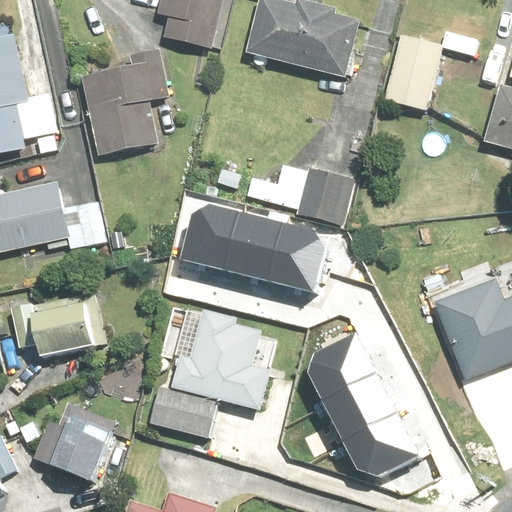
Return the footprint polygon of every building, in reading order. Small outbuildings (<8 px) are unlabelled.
[(173,21),(168,42),(215,54),(229,0),(165,0),(161,18),(173,21)] [(321,0),(265,0),(251,64),(269,68),(270,62),(319,73),(316,87),(333,91),(335,79),(351,83),(365,19),(319,9),(321,0)] [(0,43),(0,159),(43,150),(45,158),(66,153),(54,98),(32,103),(18,39),(0,43)] [(446,49),(405,40),(390,104),(431,114),(446,52),(446,49)] [(175,100),(163,51),(133,58),(136,71),(86,82),(104,160),(111,159),(115,172),(131,168),(127,155),(169,145),(159,104),(175,100)] [(511,89),(505,87),(490,147),(511,152),(511,89)] [(367,130),(342,125),(333,172),(358,177),(367,130)] [(256,182),(252,198),(302,212),(300,220),(346,233),(359,185),(289,166),(283,190),(256,182)] [(247,174),(224,169),(220,189),(243,194),(247,174)] [(0,186),(0,258),(51,247),(52,254),(74,250),(75,254),(111,246),(102,205),(69,212),(64,185),(3,198),(0,186)] [(192,213),(182,257),(223,268),(238,211),(211,204),(192,213)] [(223,268),(267,279),(282,222),(238,211),(223,268)] [(267,279),(313,291),(325,247),(313,230),(282,222),(267,279)] [(511,285),(505,288),(502,282),(441,305),(470,382),(511,366),(511,285)] [(15,315),(24,354),(45,349),(48,362),(111,348),(99,296),(15,315)] [(182,372),(178,394),(223,404),(268,413),(283,338),(241,329),(243,320),(176,306),(163,368),(182,372)] [(374,375),(352,334),(312,355),(307,375),(322,403),(374,375)] [(113,363),(93,376),(108,398),(128,385),(113,363)] [(396,415),(374,375),(322,403),(344,443),(396,415)] [(123,425),(71,405),(64,424),(75,428),(58,472),(99,488),(123,425)] [(377,475),(416,453),(396,415),(344,443),(357,468),(377,475)] [(21,421),(8,427),(14,440),(23,436),(29,447),(47,439),(39,422),(24,429),(21,421)] [(0,440),(0,501),(12,496),(6,483),(22,476),(4,438),(0,440)] [(217,511),(174,496),(167,511),(160,511),(137,504),(134,511),(217,511)]
